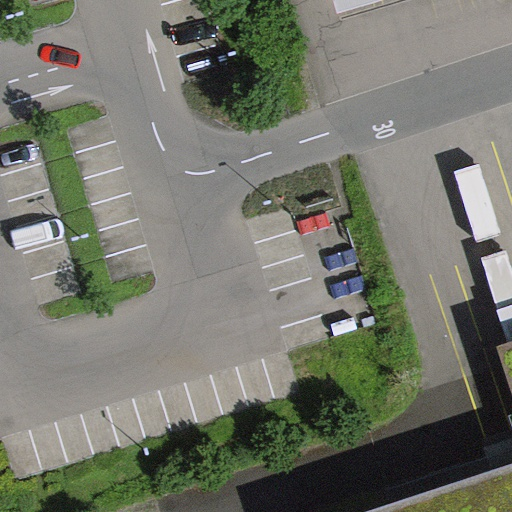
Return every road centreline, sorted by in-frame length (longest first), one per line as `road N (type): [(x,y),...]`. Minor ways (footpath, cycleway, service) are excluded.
road 1 (unclassified): [(511,71),(177,182)]
road 2 (unknown): [(0,80),(134,39)]
